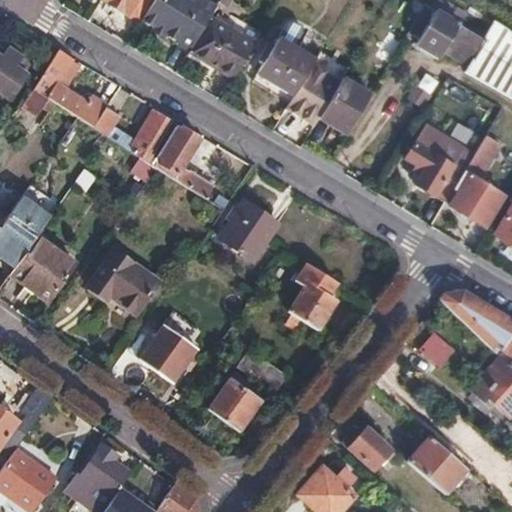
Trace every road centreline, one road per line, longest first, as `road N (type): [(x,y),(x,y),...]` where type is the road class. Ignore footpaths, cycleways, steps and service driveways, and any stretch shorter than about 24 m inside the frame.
road 1 (residential): [(441,262),(19,4)]
road 2 (residential): [(243,504),(441,262)]
road 3 (residential): [(243,504),(0,331)]
